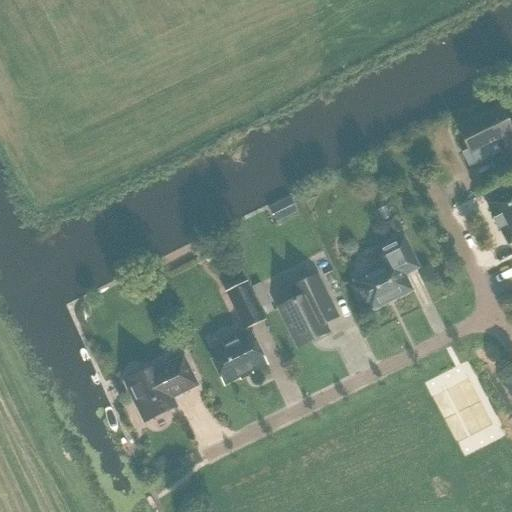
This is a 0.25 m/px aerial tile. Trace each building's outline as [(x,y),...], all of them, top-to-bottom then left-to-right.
[(511,128),(510,129),(507,122),(509,119),(505,111),(501,111),(499,107),(456,128),(467,152),(462,154),(468,168),(493,156),(500,153),(507,167),(511,165),(511,128)] [(511,191),(486,204),(494,220),(493,221),(497,231),(499,230),(507,246),(511,243),(511,191)] [(275,223),(295,213),(288,198),(267,208),(275,223)] [(402,230),(396,219),(387,224),(393,235),(402,230)] [(369,313),(411,292),(403,276),(418,269),(402,239),(371,254),(379,270),(353,283),(356,287),(351,289),(362,311),(366,309),(369,313)] [(232,282),(243,277),(235,259),(224,265),(232,282)] [(297,349),(327,334),(323,325),(336,318),(316,278),(290,290),(295,301),(278,310),(297,349)] [(259,284),(251,288),(255,295),(263,291),(259,284)] [(245,330),(263,321),(245,285),(227,294),(245,330)] [(258,302),(259,303),(261,308),(269,304),(267,299),(266,298),(258,302)] [(224,385),(264,365),(250,335),(209,355),(224,385)] [(197,387),(183,358),(157,370),(156,368),(123,384),(143,424),(176,408),(172,400),(197,387)]
